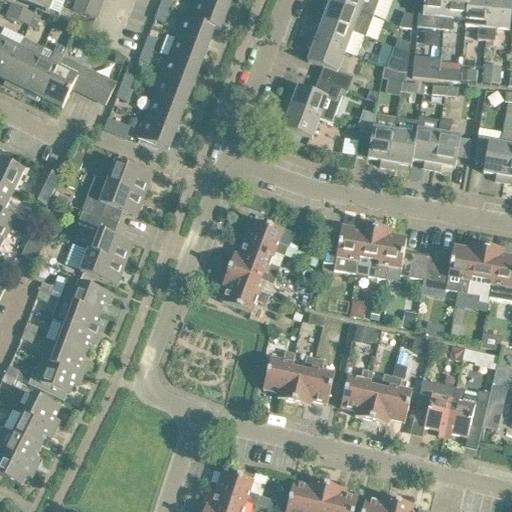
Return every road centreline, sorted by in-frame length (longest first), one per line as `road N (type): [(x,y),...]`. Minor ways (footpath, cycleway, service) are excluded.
road 1 (residential): [(511,491),(195,415)]
road 2 (residential): [(195,415),(163,401),(147,370),(228,157)]
road 3 (residential): [(511,224),(307,189),(228,157)]
road 4 (residential): [(228,157),(287,0)]
